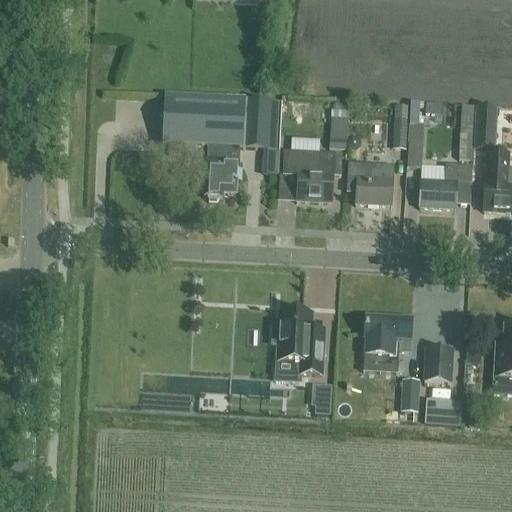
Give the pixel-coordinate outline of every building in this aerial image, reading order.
[(242,101),(163,97),(160,147),(206,149),(205,164),(204,164),(202,200),(221,201),(221,197),(235,198),(237,168),(236,168),(237,150),(279,152),(281,104),(242,102),(242,101)] [(330,113),(327,152),(344,153),(348,104),(338,103),(337,114),(330,113)] [(416,109),(409,108),(406,170),(419,171),(422,127),(415,126),(416,109)] [(476,108),(474,149),(494,151),(497,109),(476,108)] [(395,109),(393,138),(392,151),(405,152),(408,110),(395,109)] [(461,109),(458,163),(471,164),(474,110),(461,109)] [(316,178),(296,177),(298,150),(299,150),(301,113),(283,112),(281,162),(283,162),(282,184),(296,185),(294,205),(330,207),(333,157),(317,156),(316,178)] [(511,188),(499,188),(500,172),(501,157),(486,156),(485,171),(482,214),(511,215),(511,188)] [(347,166),(346,180),(345,195),(354,196),(353,208),(389,210),(392,169),(347,166)] [(446,167),(445,185),(419,184),(418,211),(453,213),(454,186),(469,187),(470,168),(446,167)] [(310,341),(312,317),(304,317),(304,312),(287,311),(287,316),(279,315),(278,330),(273,330),(272,347),(277,347),(276,364),(300,365),(299,377),(322,379),(324,342),(310,341)] [(408,354),(410,323),(364,320),(363,341),(364,341),(363,358),(396,360),(397,354),(408,354)] [(496,348),(494,381),(511,381),(511,328),(504,328),(503,348),(496,348)] [(451,353),(425,351),(423,384),(449,386),(451,353)] [(378,373),(397,370),(395,361),(377,364),(378,373)] [(417,417),(418,384),(401,383),(400,416),(417,417)] [(329,415),(330,386),(311,385),(310,406),(314,406),(314,414),(329,415)] [(428,421),(460,422),(461,399),(428,398),(428,421)]
